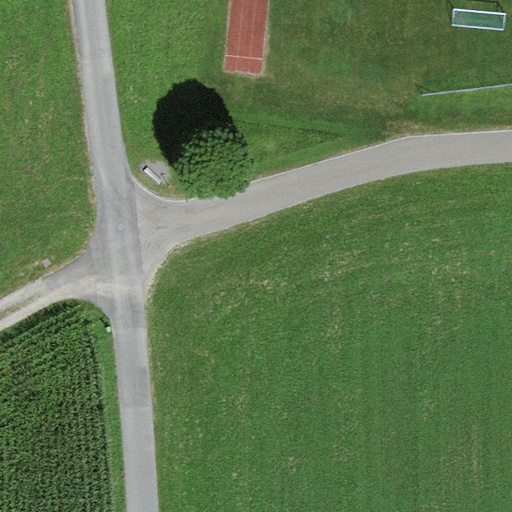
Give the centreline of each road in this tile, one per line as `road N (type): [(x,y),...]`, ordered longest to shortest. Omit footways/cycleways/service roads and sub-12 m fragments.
road 1 (track): [(124,246),(145,511)]
road 2 (track): [(89,0),(124,246)]
road 3 (track): [(124,246),(0,305)]
